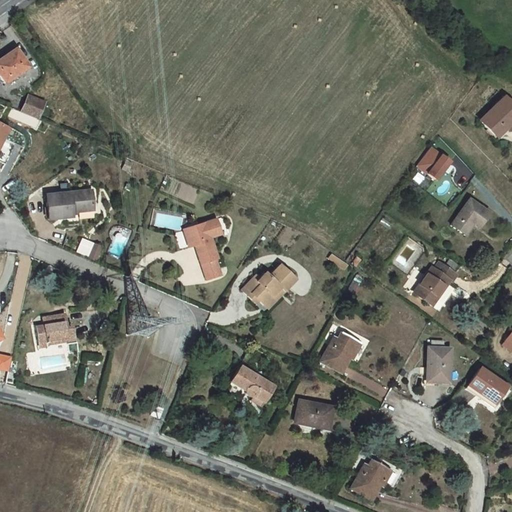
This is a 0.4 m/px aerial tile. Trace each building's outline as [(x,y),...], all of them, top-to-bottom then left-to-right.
[(0,98),(20,86),(7,67),(0,72),(0,98)] [(28,93),(21,112),(40,120),(48,101),(28,93)] [(511,124),(501,113),(475,139),(490,153),(501,143),(503,144),(511,135),(511,124)] [(21,114),(14,128),(29,135),(36,120),(21,114)] [(450,177),(462,187),(474,174),(462,163),(450,177)] [(425,166),(412,185),(431,199),(445,180),(425,166)] [(81,210),(38,214),(39,236),(64,234),(63,229),(83,226),(81,210)] [(466,216),(448,241),(462,251),(470,238),(478,244),(487,230),(466,216)] [(82,237),(76,251),(98,260),(103,245),(82,237)] [(212,237),(186,246),(191,262),(202,291),(214,286),(211,276),(213,275),(206,256),(217,252),(212,237)] [(186,246),(179,248),(185,264),(191,262),(186,246)] [(92,269),(85,266),(81,275),(88,278),(92,269)] [(416,311),(430,322),(435,316),(438,317),(451,299),(454,300),(459,293),(442,280),(435,288),(433,287),(429,293),(426,292),(418,304),(420,306),(416,311)] [(252,293),(238,307),(261,328),(289,297),(273,282),(264,291),(261,289),(254,295),(252,293)] [(63,342),(60,331),(47,334),(49,347),(39,348),(29,350),(32,363),(42,361),(43,363),(70,359),(68,346),(63,342)] [(49,347),(47,334),(37,337),(39,348),(49,347)] [(511,344),(503,357),(511,364),(511,344)] [(320,376),(341,386),(353,367),(355,369),(361,358),(343,348),(339,354),(333,352),(320,376)] [(433,365),(429,365),(428,398),(449,399),(450,366),(443,366),(443,358),(433,358),(433,365)] [(42,361),(32,363),(34,371),(44,369),(43,363),(42,361)] [(255,373),(247,367),(227,396),(242,406),(239,410),(257,421),(270,403),(246,386),(255,373)] [(42,371),(42,385),(69,385),(69,372),(42,371)] [(481,385),(466,405),(495,425),(509,405),(481,385)] [(329,442),(332,422),(299,417),(297,438),(329,442)] [(157,437),(161,427),(152,424),(149,434),(157,437)] [(349,504),(364,511),(371,511),(381,496),(384,497),(393,481),(373,470),(367,480),(363,478),(349,504)]
